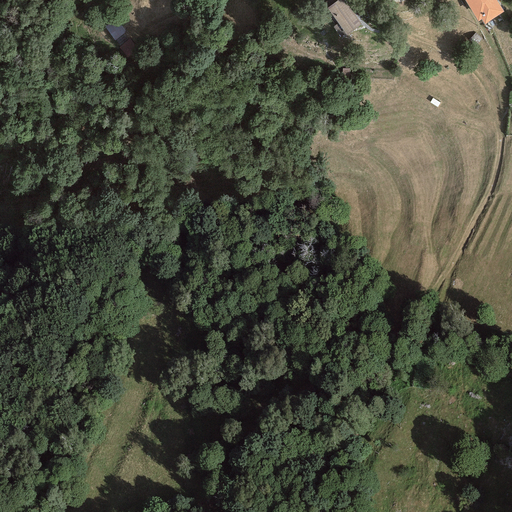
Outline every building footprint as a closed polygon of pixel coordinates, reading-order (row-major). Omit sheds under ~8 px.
[(361,24),(342,0),(338,0),(327,8),(346,35),(361,24)] [(464,0),(470,9),(483,0),(464,0)] [(504,12),(496,0),(483,0),(470,9),(478,22),(481,20),(484,24),(504,12)] [(125,34),(116,20),(105,27),(114,41),(125,34)] [(481,38),(475,32),(469,40),(476,45),(481,38)] [(127,53),(136,46),(128,37),(119,44),(127,53)] [(351,69),(343,68),(342,77),(351,77),(351,69)]
